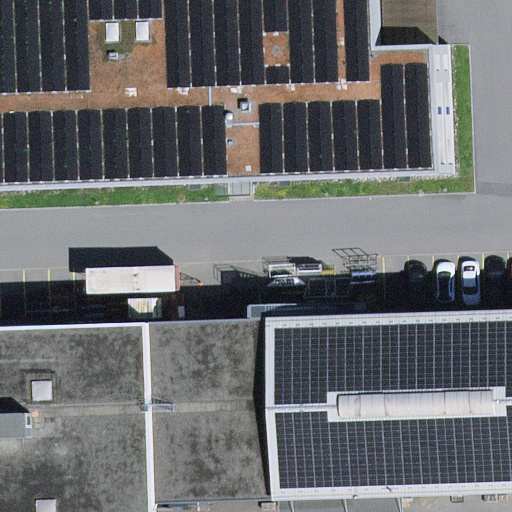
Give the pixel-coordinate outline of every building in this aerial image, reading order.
[(389,0),(0,0),(0,192),(455,176),(450,46),(391,48),(389,0)] [(448,0),(389,0),(391,48),(450,46),(448,0)] [(511,312),(280,320),(287,501),(511,493),(511,312)] [(166,505),(287,501),(280,320),(161,324),(166,505)] [(0,511),(166,511),(166,505),(161,324),(0,329),(0,511)]
